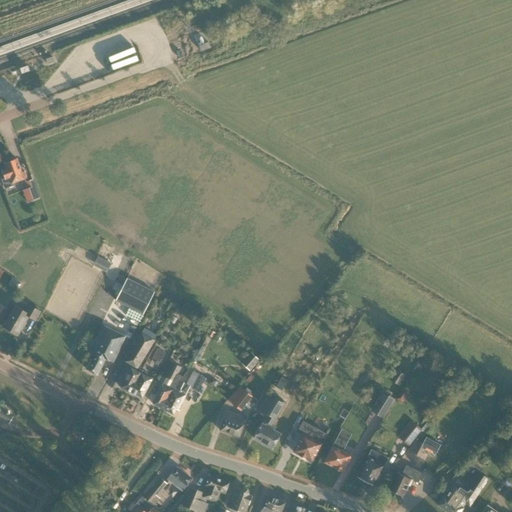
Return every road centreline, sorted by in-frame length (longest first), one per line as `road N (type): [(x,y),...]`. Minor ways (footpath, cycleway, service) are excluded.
road 1 (tertiary): [(369,511),(193,454),(0,363)]
road 2 (unclassified): [(17,114),(165,59),(154,31),(81,57),(41,96)]
road 3 (track): [(112,274),(51,388)]
